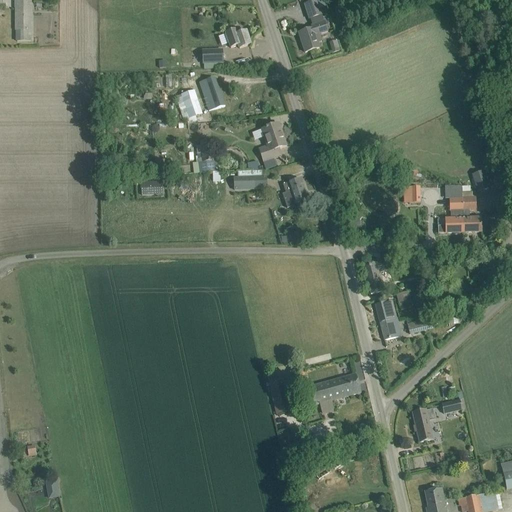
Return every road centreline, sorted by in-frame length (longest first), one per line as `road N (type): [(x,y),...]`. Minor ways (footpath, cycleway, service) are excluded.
road 1 (unclassified): [(0,263),(339,249)]
road 2 (unclassified): [(339,249),(260,0)]
road 3 (unclassified): [(379,412),(511,291)]
road 4 (unclassified): [(339,249),(511,246)]
road 5 (unclassified): [(379,412),(339,249)]
